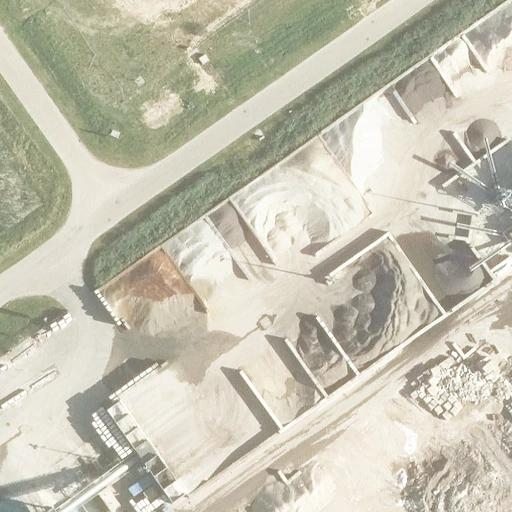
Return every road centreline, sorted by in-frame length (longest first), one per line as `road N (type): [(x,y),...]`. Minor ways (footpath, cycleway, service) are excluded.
road 1 (unknown): [(511,60),(457,95),(407,170),(387,219),(234,317),(154,345),(91,325)]
road 2 (unknown): [(203,511),(511,287)]
road 3 (unclassified): [(109,219),(417,0)]
road 4 (unclassified): [(109,219),(0,63)]
road 5 (unknown): [(91,325),(84,361),(0,463)]
road 6 (unclassified): [(0,294),(109,219)]
